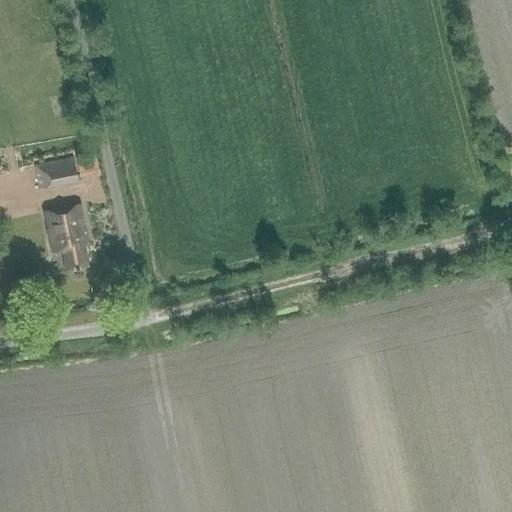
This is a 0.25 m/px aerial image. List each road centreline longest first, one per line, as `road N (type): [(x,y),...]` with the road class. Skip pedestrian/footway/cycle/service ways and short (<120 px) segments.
road 1 (track): [(511,228),(143,317)]
road 2 (unclassified): [(0,342),(143,317)]
